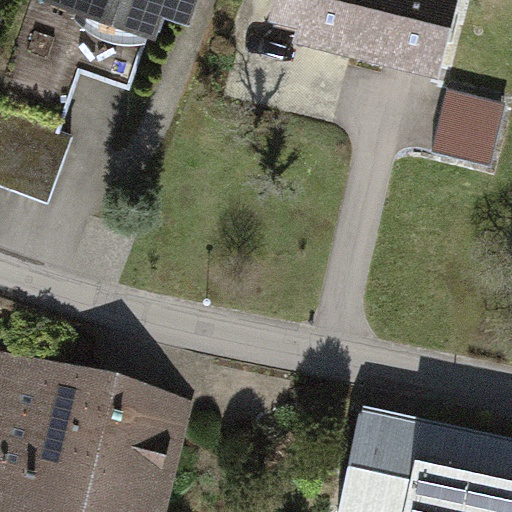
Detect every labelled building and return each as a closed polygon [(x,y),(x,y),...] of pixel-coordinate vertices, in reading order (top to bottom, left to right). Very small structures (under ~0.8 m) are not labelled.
[(186,0),(30,0),(0,82),(0,108),(45,125),(69,61),(126,81),(143,36),(169,46),(186,0)] [(263,0),(257,30),(287,37),(283,52),(426,87),(447,0),(263,0)] [(502,170),(511,112),(511,103),(453,93),(441,159),(502,170)] [(0,195),(33,208),(61,131),(45,125),(0,108),(0,195)] [(0,511),(149,511),(179,404),(0,355),(0,511)] [(511,511),(511,437),(344,401),(319,511),(511,511)]
